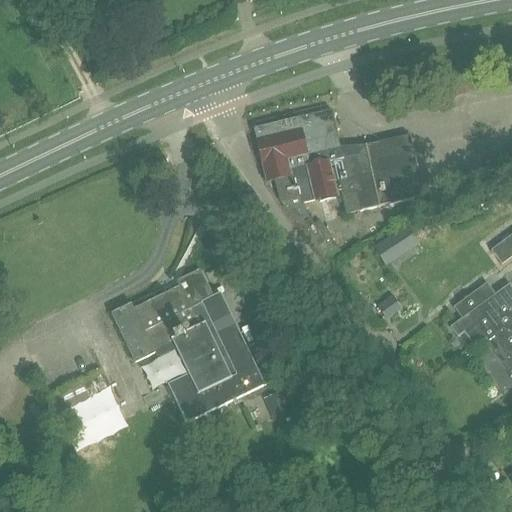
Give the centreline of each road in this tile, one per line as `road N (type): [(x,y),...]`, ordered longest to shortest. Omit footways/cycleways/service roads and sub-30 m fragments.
road 1 (residential): [(493,511),(248,172),(208,81)]
road 2 (primary): [(208,81),(366,28),(496,0)]
road 3 (primary): [(0,175),(208,81)]
